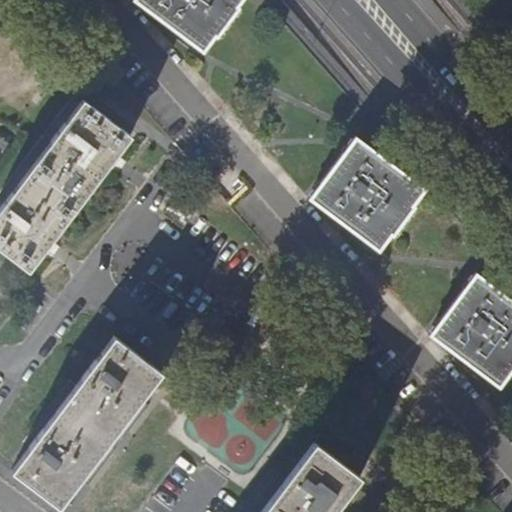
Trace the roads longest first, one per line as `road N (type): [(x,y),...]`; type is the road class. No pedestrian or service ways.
road 1 (residential): [(511,462),(101,0)]
road 2 (primary): [(333,0),(511,198)]
road 3 (primary): [(511,135),(394,0)]
